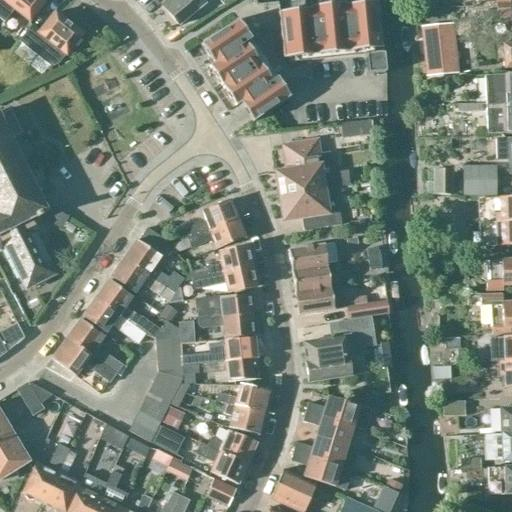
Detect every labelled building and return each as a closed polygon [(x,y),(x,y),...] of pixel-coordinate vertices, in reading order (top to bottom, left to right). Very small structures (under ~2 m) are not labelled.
[(0,0),(0,17),(8,6),(28,22),(44,2),(41,0),(1,0),(1,1),(0,0)] [(169,0),(161,7),(178,28),(205,6),(200,0),(169,0)] [(507,18),(511,17),(511,1),(494,3),(495,6),(497,6),(497,12),(483,13),(483,21),(498,20),(498,23),(508,22),(507,18)] [(287,59),(316,56),(348,53),(372,50),(382,49),(377,3),(344,6),(344,4),(310,8),(310,10),(278,13),(283,60),(287,59)] [(19,44),(36,57),(51,69),(59,65),(82,36),(55,15),(40,34),(32,27),(19,44)] [(511,68),(511,17),(507,18),(508,22),(508,45),(503,46),(505,69),(511,68)] [(287,96),(278,82),(276,79),(271,83),(258,63),(245,44),(250,40),(237,21),(200,46),(213,65),(208,68),(222,88),(235,108),(240,104),(240,105),(251,121),(252,120),(252,121),(287,98),(286,97),(287,96)] [(453,26),(421,29),(425,78),(458,75),(453,26)] [(382,55),(364,57),(366,76),(384,74),(382,55)] [(485,77),(487,105),(511,102),(511,73),(506,74),(506,76),(485,77)] [(346,107),(371,106),(371,92),(345,93),(346,107)] [(481,93),(458,93),(458,108),(481,107),(481,93)] [(511,102),(487,105),(488,134),(509,133),(509,135),(511,134),(511,102)] [(0,116),(0,235),(38,217),(45,214),(9,143),(21,137),(9,112),(0,116)] [(371,123),(341,126),(342,138),(372,135),(371,123)] [(511,174),(511,139),(500,140),(501,159),(511,159),(511,174)] [(294,172),(276,175),(279,199),(335,190),(329,154),(317,156),(315,144),(290,148),(294,172)] [(495,198),(495,168),(462,168),(462,198),(495,198)] [(433,171),(433,183),(427,183),(427,197),(452,197),(452,171),(433,171)] [(335,190),(279,199),(283,222),(301,220),(303,233),(341,227),(335,190)] [(511,199),(484,201),(477,201),(478,225),(511,223),(511,199)] [(178,236),(180,243),(181,243),(237,221),(230,202),(202,213),(207,224),(178,236)] [(36,221),(39,220),(38,217),(0,235),(0,253),(0,254),(4,252),(24,292),(54,277),(34,237),(38,235),(40,229),(36,221)] [(245,240),(237,221),(181,243),(180,243),(171,246),(174,254),(213,239),(218,251),(245,240)] [(511,246),(511,223),(478,225),(479,248),(511,246)] [(167,248),(163,242),(146,230),(137,243),(135,242),(123,260),(174,295),(183,281),(172,274),(167,281),(152,271),(160,259),(160,258),(167,248)] [(334,246),(323,248),(290,253),(293,275),(327,270),(326,265),(337,263),(334,246)] [(219,254),(221,264),(203,268),(204,270),(188,274),(189,282),(252,268),(248,248),(219,254)] [(366,251),(368,263),(379,262),(377,249),(366,251)] [(174,295),(123,260),(110,279),(135,295),(143,283),(169,301),(173,295),(174,295)] [(504,287),(511,286),(511,261),(486,263),(488,292),(504,291),(504,287)] [(380,271),(379,262),(368,263),(369,272),(380,271)] [(257,287),(252,268),(189,282),(188,274),(183,281),(174,295),(173,295),(175,294),(202,287),(225,282),(227,294),(257,287)] [(297,297),(330,291),(327,270),(293,275),(297,297)] [(145,337),(155,340),(160,332),(141,318),(141,319),(126,308),(132,299),(108,282),(95,300),(119,317),(145,337)] [(330,291),(297,297),(300,319),(334,313),(340,312),(339,307),(343,306),(341,290),(330,291)] [(489,328),(492,328),(492,335),(511,334),(510,329),(511,329),(511,303),(503,304),(502,295),(480,296),(481,326),(489,326),(489,328)] [(221,311),(196,314),(197,321),(199,321),(199,322),(251,316),(249,296),(220,299),(221,311)] [(145,337),(119,317),(95,300),(82,318),(106,335),(114,325),(140,343),(145,337)] [(345,310),(347,323),(370,320),(370,319),(388,316),(386,303),(345,310)] [(178,328),(178,332),(179,344),(198,342),(197,329),(223,326),(224,339),(253,336),(251,316),(199,322),(199,321),(197,321),(198,326),(178,328)] [(375,348),(370,320),(330,327),(332,341),(303,346),(306,365),(305,365),(306,370),(304,372),(305,378),(307,380),(308,386),(351,379),(349,361),(353,360),(351,346),(355,345),(356,351),(373,348),(375,348)] [(91,357),(107,369),(116,375),(122,367),(97,349),(104,338),(80,321),(67,339),(91,357)] [(180,346),(179,344),(178,332),(165,324),(160,332),(155,340),(156,352),(180,350),(180,346)] [(16,327),(0,334),(0,357),(4,355),(22,340),(16,327)] [(511,362),(511,338),(494,339),(495,364),(497,364),(505,364),(505,363),(511,362)] [(116,375),(67,339),(54,358),(78,375),(84,366),(109,385),(116,375)] [(256,361),(254,340),(225,343),(226,355),(205,357),(204,344),(180,346),(180,350),(181,361),(181,368),(197,366),(204,366),(256,361)] [(390,368),(387,347),(373,348),(376,370),(390,368)] [(181,361),(180,350),(156,352),(157,363),(181,361)] [(485,365),(484,356),(471,357),(471,366),(485,365)] [(182,376),(181,368),(181,361),(157,363),(158,374),(182,380),(182,376)] [(258,381),(256,361),(204,366),(205,372),(228,370),(229,384),(258,381)] [(511,387),(511,362),(505,363),(505,364),(497,364),(498,379),(503,379),(503,388),(511,387)] [(197,366),(181,368),(182,376),(198,374),(197,366)] [(182,380),(158,374),(153,383),(175,394),(182,380)] [(175,394),(153,383),(148,393),(170,404),(175,394)] [(26,385),(16,392),(32,418),(43,411),(40,407),(49,396),(29,385),(27,386),(26,385)] [(227,406),(263,415),(269,393),(240,386),(236,399),(218,394),(216,402),(227,405),(227,406)] [(170,404),(148,393),(143,403),(165,414),(170,404)] [(325,410),(309,405),(306,415),(353,429),(364,433),(370,413),(328,399),(325,410)] [(257,437),(263,415),(227,406),(227,405),(216,402),(213,411),(224,414),(224,416),(231,418),(228,429),(257,437)] [(165,414),(143,403),(139,413),(160,424),(165,414)] [(511,409),(500,410),(500,437),(511,436),(511,409)] [(160,424),(139,413),(134,423),(156,434),(160,424)] [(0,440),(11,434),(0,414),(0,440)] [(353,429),(306,415),(303,424),(319,429),(316,439),(347,449),(353,429)] [(157,431),(167,438),(176,424),(166,417),(157,431)] [(89,419),(79,443),(95,450),(105,426),(89,419)] [(156,434),(134,423),(129,432),(150,444),(156,434)] [(11,434),(0,440),(0,479),(28,463),(30,466),(35,455),(27,443),(20,447),(11,434)] [(246,466),(254,446),(228,434),(223,445),(210,439),(206,448),(219,454),(246,466)] [(511,436),(500,437),(501,464),(511,463),(511,436)] [(357,453),(347,449),(316,439),(312,450),(297,445),(294,454),(351,472),(357,453)] [(148,457),(187,473),(194,456),(155,440),(148,457)] [(68,450),(58,445),(47,468),(37,464),(22,496),(43,506),(59,474),(58,474),(68,453),(69,452),(68,451),(68,450)] [(237,486),(246,466),(219,454),(206,448),(200,445),(195,456),(215,464),(210,474),(237,486)] [(43,506),(55,511),(67,511),(78,488),(80,484),(65,477),(75,456),(68,453),(58,474),(59,474),(43,506)] [(345,492),(351,472),(294,454),(291,464),(307,469),(303,480),(345,492)] [(162,465),(156,485),(171,490),(178,470),(162,465)] [(511,469),(503,470),(503,474),(504,496),(511,496),(511,469)] [(304,511),(316,487),(283,472),(271,501),(294,511),(304,511)] [(112,473),(106,486),(93,511),(120,511),(122,509),(128,496),(114,490),(120,477),(112,473)] [(84,476),(67,511),(93,511),(106,486),(84,476)] [(206,498),(227,508),(234,491),(213,481),(206,498)] [(385,490),(376,510),(380,511),(388,511),(392,506),(397,495),(385,490)] [(135,511),(127,511),(122,509),(120,511),(145,511),(151,501),(142,497),(135,511)] [(179,497),(177,501),(179,502),(173,511),(183,511),(188,502),(179,497)] [(173,511),(179,502),(177,501),(170,498),(167,505),(164,504),(160,511),(173,511)] [(369,511),(347,501),(341,511),(369,511)]
